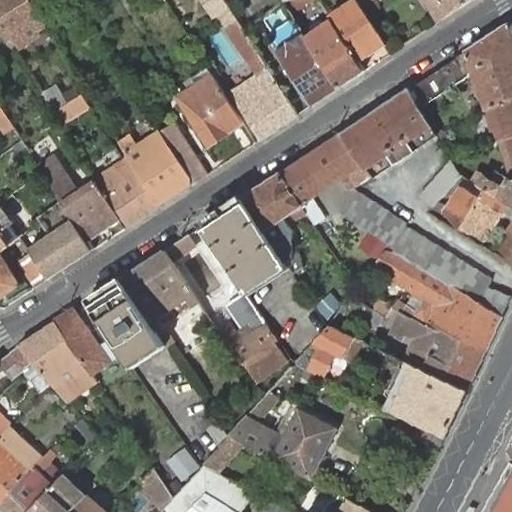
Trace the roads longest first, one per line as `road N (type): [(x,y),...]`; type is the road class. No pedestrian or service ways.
road 1 (residential): [(0,333),(510,0)]
road 2 (primary): [(511,359),(437,511)]
